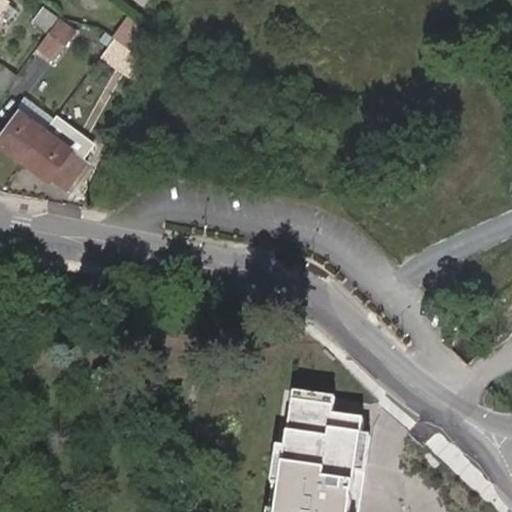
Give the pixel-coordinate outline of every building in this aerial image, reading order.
[(0,0),(0,19),(1,19),(0,18),(0,13),(1,12),(8,18),(15,8),(8,2),(9,2),(6,0),(0,0)] [(33,20),(50,33),(62,18),(45,5),(33,20)] [(62,18),(50,33),(39,48),(55,60),(77,30),(62,18)] [(116,36),(148,60),(157,39),(128,18),(114,35),(116,36)] [(105,51),(141,76),(148,60),(116,36),(105,51)] [(0,74),(0,91),(4,95),(18,76),(6,66),(0,74)] [(0,137),(0,145),(23,162),(55,118),(31,100),(24,108),(23,107),(0,137)] [(55,118),(23,162),(49,182),(52,179),(67,189),(88,159),(83,155),(91,144),(55,118)] [(338,401),(294,394),(276,511),(353,511),(366,421),(336,417),(338,401)]
